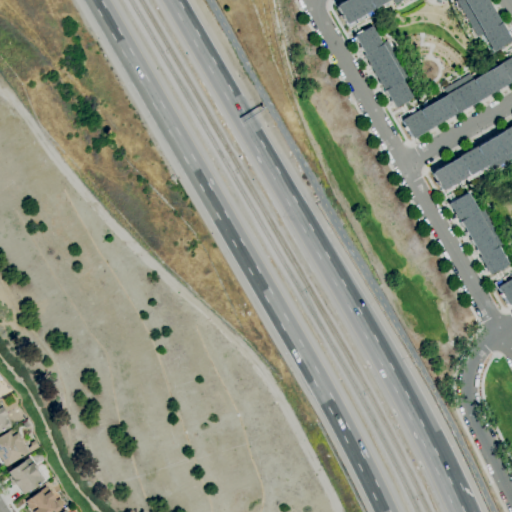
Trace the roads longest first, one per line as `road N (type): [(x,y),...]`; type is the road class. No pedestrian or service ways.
road 1 (motorway): [(95,0),(385,511)]
road 2 (motorway): [(455,504),(382,359),(172,0)]
road 3 (residential): [(318,3),(511,351)]
road 4 (residential): [(511,501),(469,396),(485,346),(511,328)]
road 5 (residential): [(406,168),(511,105)]
